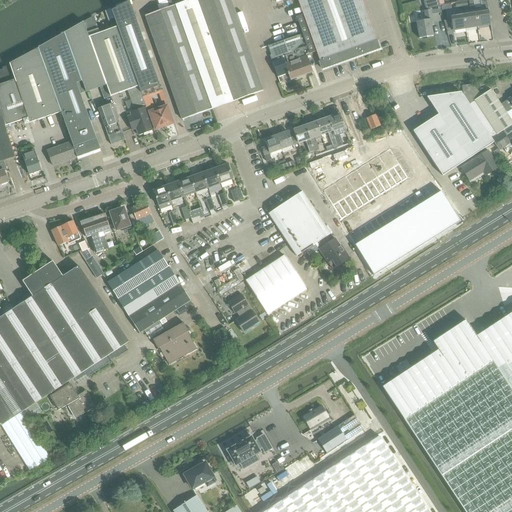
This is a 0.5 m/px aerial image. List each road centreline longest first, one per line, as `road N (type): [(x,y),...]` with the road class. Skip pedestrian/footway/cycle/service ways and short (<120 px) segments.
road 1 (primary): [(5,511),(511,210)]
road 2 (unclassified): [(511,234),(47,511)]
road 3 (tertiary): [(0,218),(399,70)]
road 4 (unknown): [(179,153),(137,13)]
